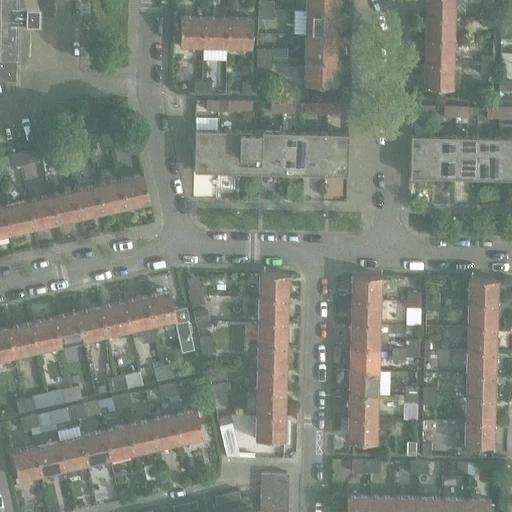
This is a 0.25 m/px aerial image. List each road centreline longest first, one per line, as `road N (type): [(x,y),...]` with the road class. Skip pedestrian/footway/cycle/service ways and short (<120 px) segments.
road 1 (residential): [(312,511),(316,253)]
road 2 (residential): [(392,255),(398,0)]
road 3 (residential): [(180,249),(149,87),(151,0)]
road 4 (residential): [(0,290),(180,249)]
road 5 (residential): [(180,249),(316,253)]
road 6 (residential): [(392,255),(511,257)]
